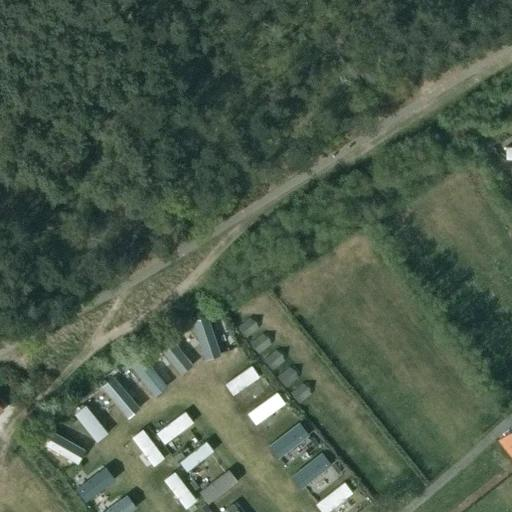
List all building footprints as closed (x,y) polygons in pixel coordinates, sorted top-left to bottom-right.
[(209,320),(194,324),(205,364),(221,359),(209,320)] [(182,377),(194,368),(171,339),(159,348),(182,377)] [(131,369),(155,399),(167,390),(143,360),(131,369)] [(259,380),(252,370),(226,387),(233,397),(259,380)] [(139,411),(113,379),(102,389),(128,421),(139,411)] [(285,406),(277,395),(248,416),(256,427),(285,406)] [(108,436),(86,408),(75,416),(97,444),(108,436)] [(194,426),(186,415),(156,435),(164,446),(194,426)] [(309,439),(299,426),(268,449),(278,462),(309,439)] [(511,429),(498,441),(511,459),(511,429)] [(164,461),(143,432),(132,440),(154,469),(164,461)] [(78,467),(86,453),(55,435),(47,449),(78,467)] [(188,475),(214,454),(207,444),(180,465),(188,475)] [(332,468),(322,456),(293,479),(303,491),(332,468)] [(86,504),(115,482),(106,470),(77,491),(86,504)] [(238,485),(229,473),(199,495),(208,506),(238,485)] [(196,503),(175,474),(164,482),(185,511),(196,503)] [(331,511),(353,496),(345,485),(316,507),(320,511),(331,511)] [(133,511),(136,510),(127,497),(107,511),(133,511)]
